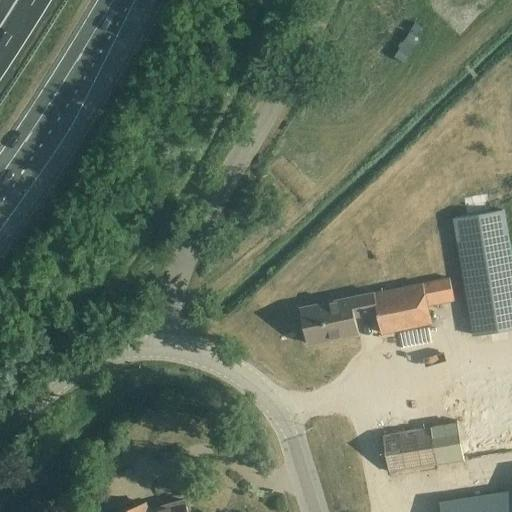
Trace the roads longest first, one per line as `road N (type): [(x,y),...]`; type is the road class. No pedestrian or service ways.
road 1 (unclassified): [(163,347),(183,247),(330,0)]
road 2 (unclassified): [(314,511),(292,438),(257,385),(230,365),(163,347)]
road 3 (motorway): [(0,179),(113,0)]
road 4 (unclassified): [(0,438),(77,364),(163,347)]
